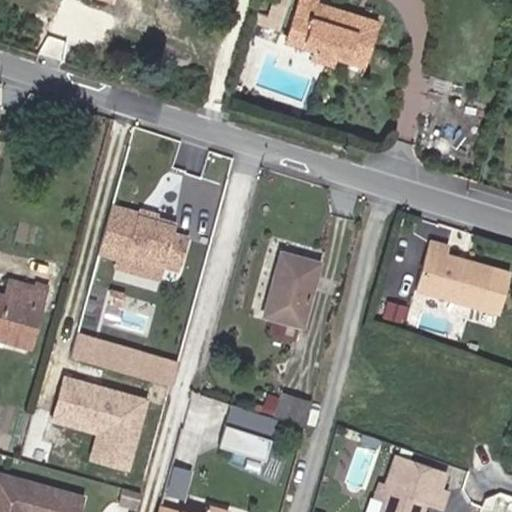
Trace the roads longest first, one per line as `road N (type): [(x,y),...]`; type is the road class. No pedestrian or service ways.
road 1 (residential): [(511,222),(0,62)]
road 2 (unknown): [(348,429),(365,349),(420,193),(439,88),(425,0)]
road 3 (unknown): [(252,140),(150,511)]
road 4 (unknown): [(488,473),(348,429)]
